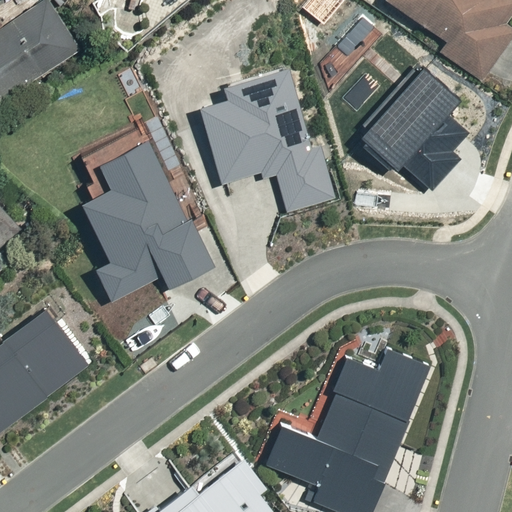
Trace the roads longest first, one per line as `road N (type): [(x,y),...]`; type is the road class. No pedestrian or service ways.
road 1 (residential): [(5,511),(323,276),(383,260),(511,273)]
road 2 (residential): [(468,511),(511,332)]
